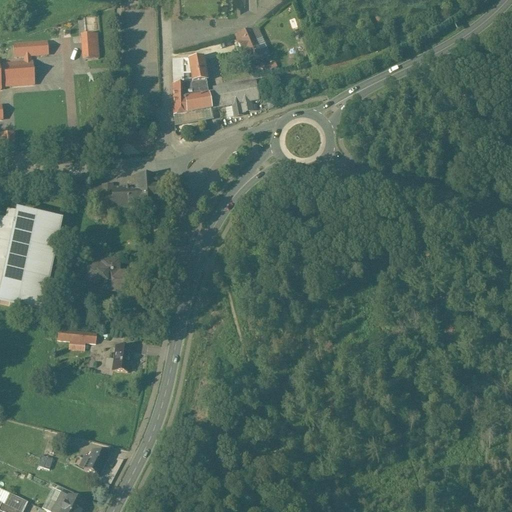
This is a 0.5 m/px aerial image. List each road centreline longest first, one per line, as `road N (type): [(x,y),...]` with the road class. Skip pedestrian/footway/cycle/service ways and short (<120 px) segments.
road 1 (secondary): [(112,511),(157,419),(202,249)]
road 2 (secondary): [(318,120),(459,40),(508,0)]
road 3 (secondary): [(323,157),(370,185),(511,227)]
road 4 (residential): [(0,181),(169,165)]
road 5 (secondary): [(202,249),(237,191),(279,156)]
